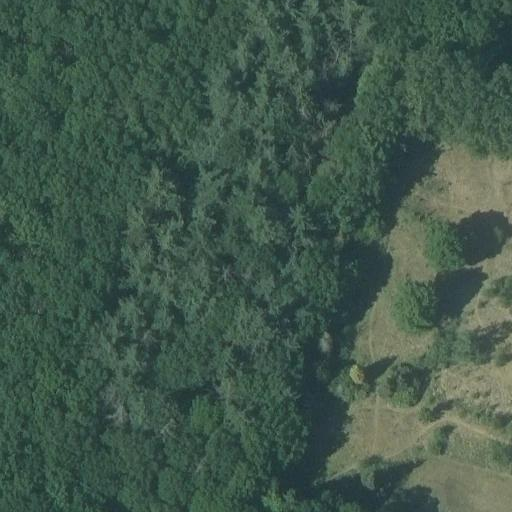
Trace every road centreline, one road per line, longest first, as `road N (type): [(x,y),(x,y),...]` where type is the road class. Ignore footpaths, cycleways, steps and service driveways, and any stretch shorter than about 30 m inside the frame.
road 1 (track): [(220,0),(32,511)]
road 2 (track): [(350,241),(0,112)]
